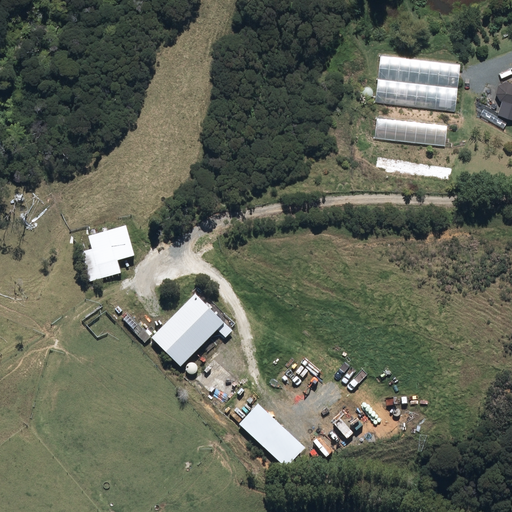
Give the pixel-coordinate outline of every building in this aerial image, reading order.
[(381,53),(375,103),(457,112),(462,62),(381,53)] [(511,73),(494,81),(501,98),(511,101),(511,73)] [(430,131),(430,142),(451,142),(451,131),(430,131)] [(93,231),(97,246),(82,250),(89,282),(125,273),(114,226),(93,231)] [(202,290),(154,335),(183,366),(232,321),(202,290)]
